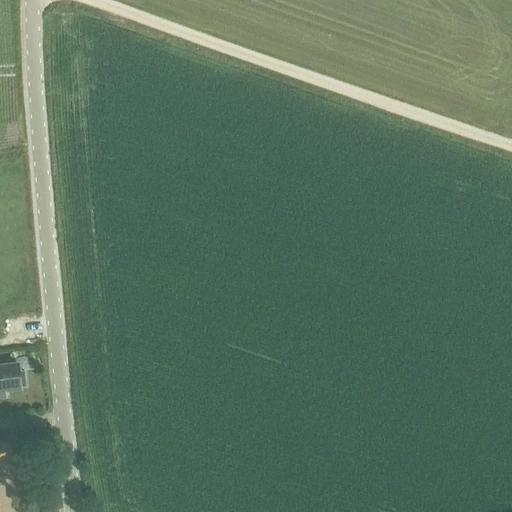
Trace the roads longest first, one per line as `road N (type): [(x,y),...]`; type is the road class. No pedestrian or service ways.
road 1 (unclassified): [(73,511),(31,0)]
road 2 (unclassified): [(511,143),(88,0)]
